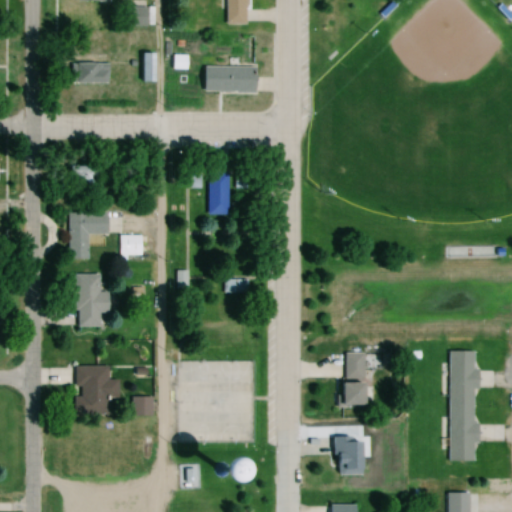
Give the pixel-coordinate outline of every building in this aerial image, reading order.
[(220,0),(221,26),(242,26),(242,0),(220,0)] [(144,9),(119,9),(119,29),(144,29),(144,9)] [(65,63),(65,84),(104,84),(104,63),(65,63)] [(197,93),(249,93),(249,68),(197,68),(197,93)] [(60,167),(60,177),(66,177),(66,187),(93,187),(93,167),(60,167)] [(207,214),(227,214),(227,173),(207,173),(207,214)] [(104,213),(63,213),(63,260),(84,260),(84,235),(104,235),(104,213)] [(118,235),(139,234),(139,253),(118,254),(118,235)] [(172,289),(183,289),(183,272),(172,272),(172,289)] [(95,292),(95,275),(73,275),(73,328),(95,328),(95,314),(103,314),(103,292),(95,292)] [(220,295),(244,295),(244,281),(220,281),(220,295)] [(444,462),(469,462),(469,445),(472,445),(472,370),(469,370),(469,353),(444,352),(444,462)] [(340,379),(359,379),(359,353),(340,353),(340,379)] [(69,416),(102,416),(102,367),(70,367),(70,397),(69,397),(69,416)] [(355,384),(331,384),(331,408),(355,408),(355,384)] [(329,437),(329,476),(358,476),(358,443),(350,443),(350,437),(329,437)] [(441,511),(466,511),(466,494),(441,495),(441,511)]
